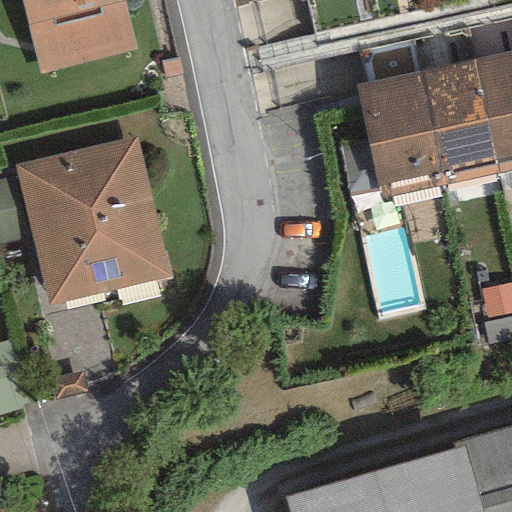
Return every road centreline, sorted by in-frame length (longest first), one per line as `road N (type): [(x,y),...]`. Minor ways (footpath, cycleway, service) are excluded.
road 1 (residential): [(196,0),(244,207),(243,259),(207,333),(85,457),(66,494),(67,511)]
road 2 (unknown): [(66,494),(42,337),(0,358)]
